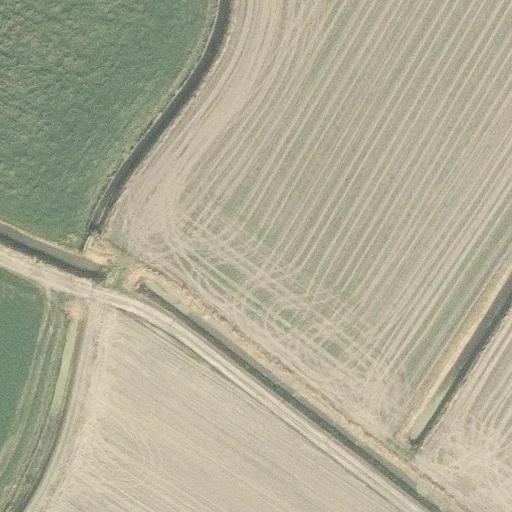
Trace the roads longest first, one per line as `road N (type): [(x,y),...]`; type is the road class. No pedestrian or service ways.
road 1 (track): [(112,297),(125,202),(227,53),(240,0)]
road 2 (track): [(112,297),(0,251)]
